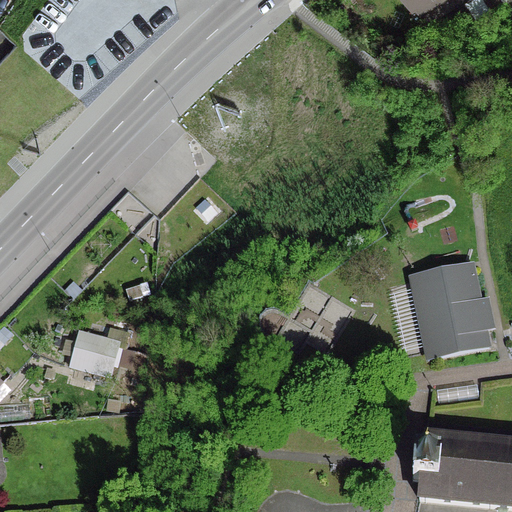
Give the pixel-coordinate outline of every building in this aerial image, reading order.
[(408,0),(418,14),(437,0),(408,0)] [(502,8),(496,0),(477,0),(488,17),(502,8)] [(469,269),(409,282),(426,361),(486,349),(469,269)] [(116,346),(77,335),(68,370),(107,380),(116,346)] [(0,423),(28,422),(27,404),(0,405),(0,423)] [(511,447),(511,448),(511,445),(503,444),(502,447),(423,439),(421,458),(412,457),(410,482),(418,483),(416,502),(496,510),(495,511),(504,511),(505,511),(511,511),(511,447)]
